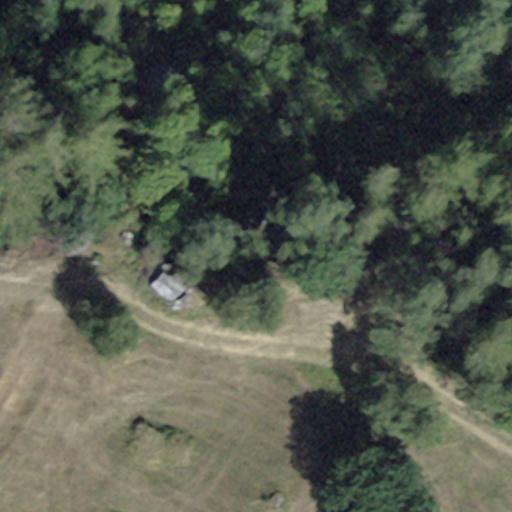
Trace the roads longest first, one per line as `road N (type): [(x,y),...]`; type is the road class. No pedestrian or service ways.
road 1 (track): [(0,282),(256,328),(377,369)]
road 2 (track): [(511,437),(377,369)]
